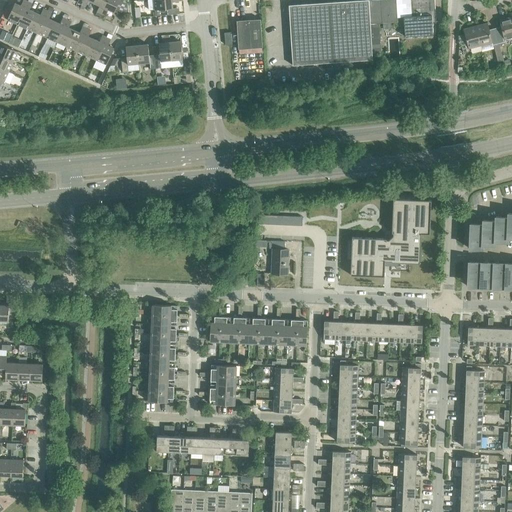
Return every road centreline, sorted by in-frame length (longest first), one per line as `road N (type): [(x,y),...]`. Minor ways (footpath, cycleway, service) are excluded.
road 1 (secondary): [(511,112),(215,151)]
road 2 (secondary): [(218,181),(511,144)]
road 3 (residential): [(436,511),(445,306)]
road 4 (residential): [(0,487),(38,488),(42,397),(35,388),(0,386)]
road 5 (residential): [(203,26),(122,34),(45,0)]
road 6 (secondary): [(67,196),(218,181)]
road 7 (secondary): [(215,151),(67,166)]
road 8 (residential): [(317,301),(445,306)]
road 9 (residential): [(448,258),(455,194),(511,170)]
road 10 (residential): [(191,420),(197,295)]
road 11 (residential): [(311,425),(317,301)]
road 12 (residential): [(73,289),(197,295)]
road 13 (residential): [(197,295),(317,301)]
road 14 (residential): [(311,425),(191,420)]
